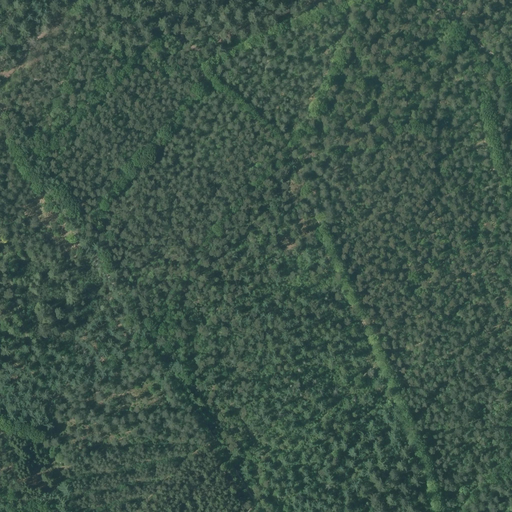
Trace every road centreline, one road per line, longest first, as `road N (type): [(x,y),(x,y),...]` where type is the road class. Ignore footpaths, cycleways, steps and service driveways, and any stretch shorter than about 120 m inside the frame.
road 1 (track): [(373,0),(313,110),(204,236),(143,330)]
road 2 (track): [(352,0),(194,65),(155,71),(126,60),(30,157)]
road 3 (unknown): [(143,330),(0,111)]
road 4 (track): [(511,291),(497,235),(511,201),(474,40)]
road 5 (unknown): [(256,503),(143,330)]
road 6 (track): [(0,96),(58,25),(90,0)]
